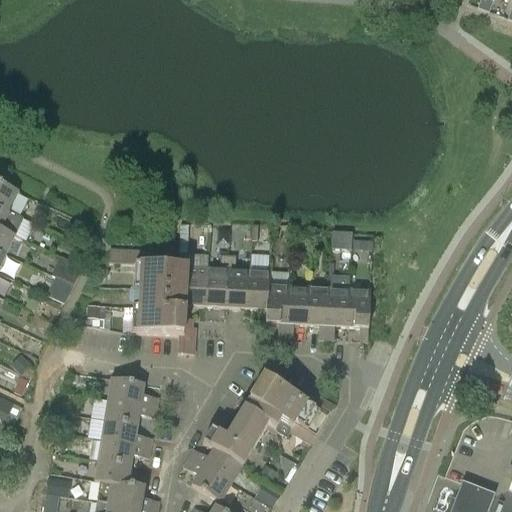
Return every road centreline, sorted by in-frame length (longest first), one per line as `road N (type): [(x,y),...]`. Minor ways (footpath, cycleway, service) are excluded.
road 1 (residential): [(291,511),(345,422),(350,395),(281,350),(199,376)]
road 2 (residential): [(199,376),(55,371),(0,485)]
road 3 (tertiary): [(381,511),(439,348)]
road 4 (residential): [(163,511),(174,444),(199,376)]
road 5 (tertiary): [(439,348),(511,228)]
